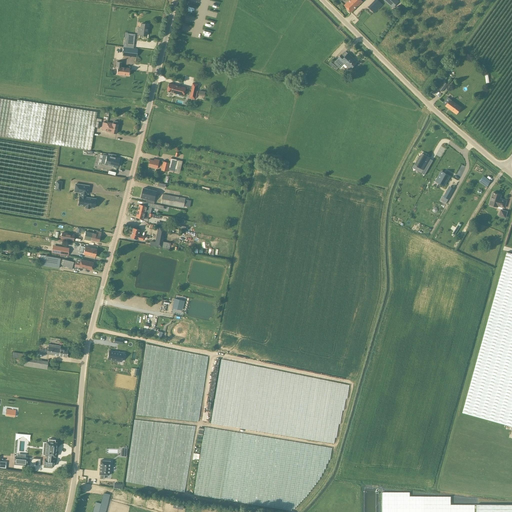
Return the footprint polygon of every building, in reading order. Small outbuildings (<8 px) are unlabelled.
[(351,13),(363,1),(361,0),(349,0),(344,5),(351,13)] [(378,0),(373,0),(368,6),(373,12),(382,3),(378,0)] [(383,0),(393,8),(399,1),(397,0),(383,0)] [(139,27),(138,32),(138,35),(146,36),(147,29),(148,29),(149,25),(141,24),(141,27),(139,27)] [(342,55),(334,63),(340,69),(345,64),(350,69),(357,62),(353,59),(354,58),(352,57),(352,58),(348,54),(345,57),(342,55)] [(116,62),(116,67),(117,67),(117,74),(121,75),(122,75),(125,76),(125,75),(129,75),(130,68),(122,67),(121,67),(122,62),(116,62)] [(442,91),(448,84),(444,81),(439,89),(442,91)] [(184,95),(186,88),(169,83),(167,91),(184,95)] [(195,99),(195,98),(197,90),(198,84),(193,83),(189,98),(195,99)] [(0,98),(0,135),(91,150),(97,112),(17,100),(17,101),(0,98)] [(456,114),(461,108),(450,100),(446,106),(456,114)] [(116,134),(118,125),(117,124),(118,122),(117,121),(114,120),(113,121),(112,123),(107,122),(107,123),(103,122),(101,129),(106,130),(105,131),(116,134)] [(430,158),(427,156),(427,155),(422,153),(420,157),(419,156),(414,164),(423,169),(421,172),(425,175),(430,165),(427,163),(430,158)] [(107,156),(105,164),(117,167),(119,159),(107,156)] [(171,158),(170,163),(168,170),(175,172),(178,160),(171,158)] [(170,163),(164,161),(163,164),(159,163),(159,160),(155,159),(154,161),(150,160),(149,166),(157,169),(158,167),(162,168),(161,170),(168,172),(168,170),(170,163)] [(455,174),(459,176),(463,166),(460,164),(455,174)] [(437,180),(440,182),(439,183),(444,186),(449,176),(445,174),(445,175),(444,174),(444,173),(442,172),(437,180)] [(487,186),(491,181),(484,176),(480,181),(487,186)] [(95,208),(95,203),(96,203),(97,202),(97,201),(96,200),(96,199),(86,197),(86,193),(88,194),(89,186),(75,184),(74,191),(81,193),(81,196),(79,196),(78,205),(85,206),(85,207),(90,208),(90,207),(95,208)] [(146,202),(154,204),(157,191),(143,188),(141,198),(147,199),(146,202)] [(504,207),(506,201),(500,199),(501,195),(493,192),(489,204),(498,207),(498,205),(504,207)] [(190,208),(191,201),(185,199),(186,198),(163,194),(161,204),(184,208),(184,206),(190,208)] [(152,207),(147,206),(139,205),(138,212),(150,214),(152,207)] [(150,214),(138,212),(136,217),(144,219),(148,220),(149,217),(152,218),(153,215),(150,214)] [(143,241),(144,236),(139,235),(140,230),(134,228),(131,238),(138,240),(138,239),(143,241)] [(156,242),(162,243),(162,242),(165,229),(159,228),(156,242)] [(86,235),(85,239),(87,239),(99,242),(100,236),(96,235),(96,234),(87,232),(86,235)] [(74,235),(62,233),(61,239),(73,241),(74,235)] [(85,247),(81,246),(79,253),(83,254),(95,257),(97,249),(85,246),(85,247)] [(60,247),(59,254),(68,255),(69,249),(60,247)] [(511,426),(511,253),(507,252),(462,412),(511,426)] [(59,268),(60,258),(46,256),(45,257),(43,257),(41,265),(59,268)] [(92,270),(94,262),(76,258),(75,266),(92,270)] [(68,269),(72,270),(73,262),(64,260),(63,266),(68,267),(68,269)] [(180,310),(182,300),(175,299),(172,308),(180,310)] [(67,357),(68,350),(60,348),(61,346),(48,344),(47,354),(67,357)] [(110,344),(109,353),(122,355),(124,347),(110,344)] [(47,370),(48,362),(25,358),(24,366),(47,370)] [(15,417),(16,410),(6,409),(5,415),(15,417)] [(57,443),(57,442),(56,442),(55,442),(55,440),(48,439),(48,442),(47,442),(47,441),(47,442),(45,455),(45,456),(46,456),(47,456),(47,460),(45,460),(44,459),(44,460),(44,465),(44,466),(44,465),(53,466),(54,461),(54,460),(53,460),(52,460),(52,456),(55,457),(55,456),(57,443)] [(17,454),(17,457),(15,457),(14,464),(26,465),(27,458),(25,458),(25,454),(17,454)] [(109,475),(110,461),(100,460),(99,474),(100,474),(100,481),(104,482),(104,475),(109,475)] [(104,493),(104,495),(99,511),(104,511),(109,494),(104,493)] [(476,511),(511,511),(511,503),(476,503),(476,511)]
